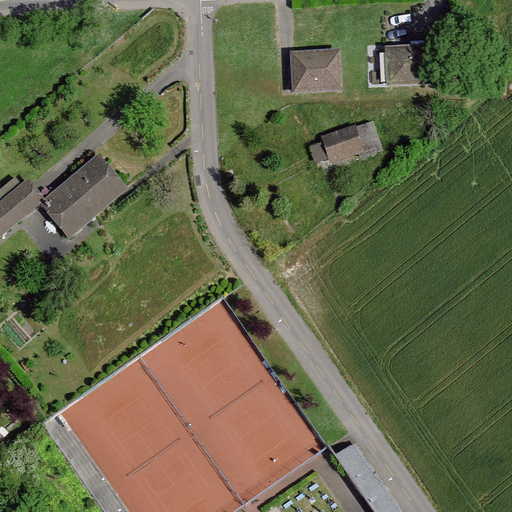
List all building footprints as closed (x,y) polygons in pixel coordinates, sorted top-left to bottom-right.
[(456,45),(386,49),(389,89),(458,84),(456,45)] [(339,51),(291,54),(293,93),(342,90),(339,51)] [(353,128),(320,139),(328,164),(361,153),(353,128)] [(0,238),(40,205),(69,239),(129,189),(99,153),(45,198),(28,178),(0,201),(0,238)] [(402,511),(355,446),(337,459),(373,511),(402,511)]
